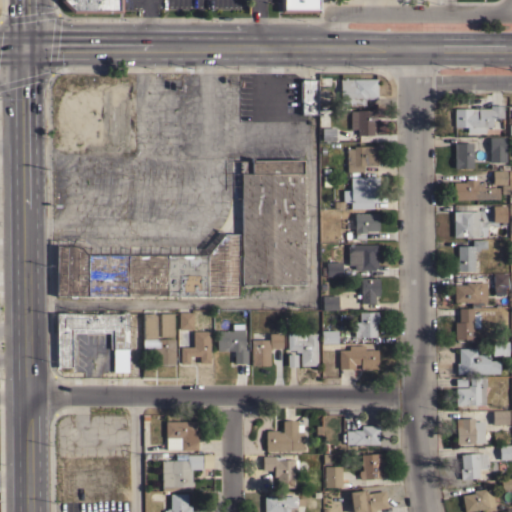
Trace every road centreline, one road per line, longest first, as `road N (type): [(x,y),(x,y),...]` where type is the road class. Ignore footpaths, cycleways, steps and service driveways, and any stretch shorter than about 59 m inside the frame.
road 1 (secondary): [(24,0),(28,511)]
road 2 (primary): [(511,49),(24,52)]
road 3 (residential): [(419,49),(428,511)]
road 4 (residential): [(27,397),(423,399)]
road 5 (residential): [(333,14),(511,14)]
